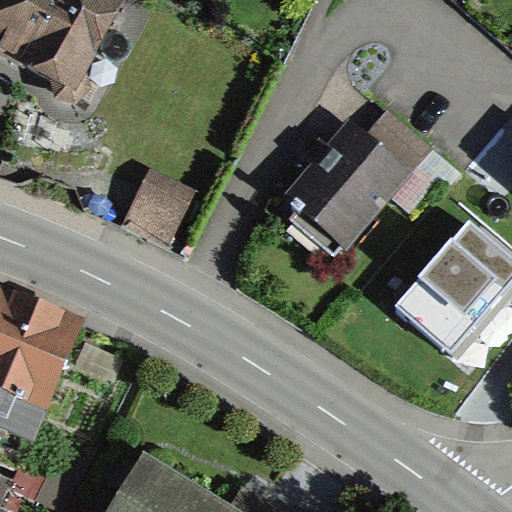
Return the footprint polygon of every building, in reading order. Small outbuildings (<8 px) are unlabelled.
[(0,0),(0,61),(55,94),(57,102),(77,110),(91,93),(87,86),(131,10),(113,0),(0,0)] [(367,134),(350,120),(280,202),(347,259),(438,152),(389,110),(367,134)] [(169,251),(196,198),(150,174),(123,227),(169,251)] [(511,289),(511,252),(463,213),(397,295),(464,349),(511,289)] [(91,330),(0,291),(0,439),(38,455),(91,330)] [(65,511),(89,463),(61,450),(36,504),(53,511),(65,511)] [(257,511),(225,511),(136,461),(106,511),(287,511),(265,499),(257,511)]
